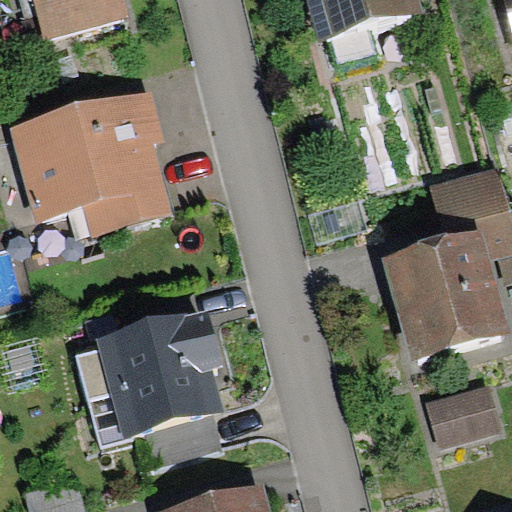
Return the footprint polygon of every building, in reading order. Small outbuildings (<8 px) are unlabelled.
[(32,0),(44,40),(132,16),(127,0),(32,0)] [(306,0),(317,39),(423,9),(420,0),(306,0)] [(89,232),(170,210),(151,139),(161,137),(149,90),(10,126),(34,220),(82,207),(89,232)] [(511,220),(498,168),(431,185),(446,241),(479,232),(487,259),(511,252),(511,220)] [(412,360),(507,333),(487,259),(479,232),(446,241),(384,258),(412,360)] [(208,309),(97,339),(99,349),(76,355),(101,449),(133,440),(132,435),(141,432),(214,413),(223,410),(212,371),(223,367),(208,309)] [(440,450),(501,432),(488,386),(427,404),(440,450)] [(141,432),(151,471),(224,452),(214,413),(141,432)] [(270,511),(263,483),(157,511),(270,511)] [(84,511),(80,490),(40,489),(24,493),(29,511),(84,511)]
